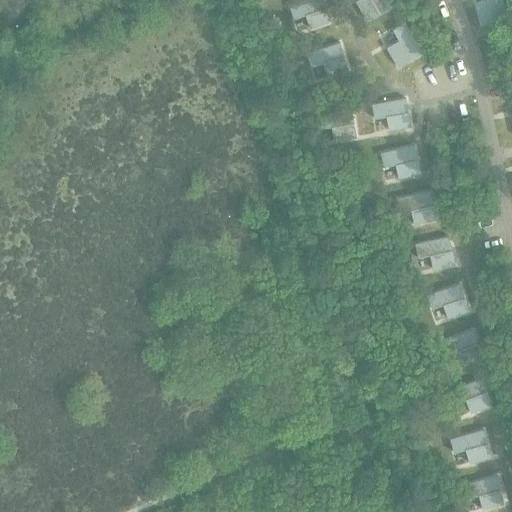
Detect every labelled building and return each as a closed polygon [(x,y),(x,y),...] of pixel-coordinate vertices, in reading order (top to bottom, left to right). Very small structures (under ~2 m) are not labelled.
[(294,18),(306,13),(312,27),(334,18),(326,0),(301,0),(289,5),(294,18)] [(377,0),(353,0),(359,10),(377,0)] [(508,10),(504,0),(474,0),(481,20),(508,10)] [(408,36),(393,11),(369,25),(383,50),(408,36)] [(347,65),(338,38),(311,47),(320,74),(347,65)] [(432,73),(416,50),(392,65),(409,89),(432,73)] [(412,136),(407,108),(379,114),(384,141),(412,136)] [(363,137),(359,109),(330,113),(335,141),(363,137)] [(422,182),(416,154),(389,160),(394,188),(422,182)] [(441,224),(434,197),(406,204),(413,232),(441,224)] [(448,236),(414,244),(418,258),(430,255),(433,270),(455,265),(448,236)] [(459,284),(426,295),(431,309),(442,305),(447,319),(469,312),(459,284)] [(472,330),(439,342),(444,356),(455,352),(461,366),(482,358),(472,330)] [(481,378),(449,390),(454,404),(465,399),(470,413),(492,406),(481,378)] [(483,429),(449,439),(453,453),(465,450),(469,464),(491,458),(483,429)] [(497,476),(463,484),(467,498),(478,496),(482,510),(504,504),(497,476)]
